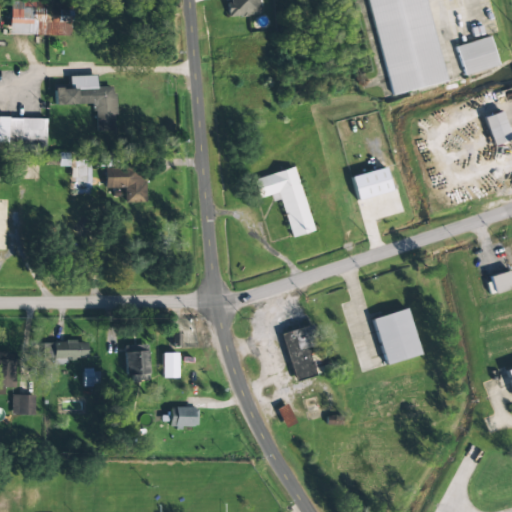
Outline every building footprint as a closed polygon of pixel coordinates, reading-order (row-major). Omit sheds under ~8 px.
[(8,35),(69,36),(69,1),(8,0),(8,35)] [(226,0),(227,17),(259,16),(258,0),(226,0)] [(444,82),(425,0),(366,0),(389,95),(444,82)] [(454,47),(463,76),(497,65),(488,36),(454,47)] [(94,132),(115,132),(113,87),(96,88),(95,76),(68,77),(68,88),(53,88),(54,106),(93,104),(94,132)] [(508,141),(500,112),(483,117),(491,146),(508,141)] [(45,119),(0,118),(0,149),(44,150),(45,119)] [(252,179),(257,198),(278,193),(289,238),(311,232),(295,168),(252,179)] [(389,193),(385,169),(350,176),(354,199),(389,193)] [(122,203),(143,203),(144,171),(104,170),(103,188),(123,189),(122,203)] [(487,277),(493,294),(511,287),(511,284),(508,271),(487,277)] [(384,365),(419,355),(405,309),(370,319),(384,365)] [(293,381),(314,375),(307,348),(318,345),(312,325),(280,334),(293,381)] [(171,347),(178,347),(179,332),(171,332),(171,347)] [(123,379),(147,380),(147,346),(124,345),(123,379)] [(0,351),(0,394),(2,394),(2,387),(15,387),(14,352),(0,351)] [(82,386),(98,386),(98,370),(82,370),(82,386)] [(33,416),(33,396),(11,395),(10,415),(33,416)] [(168,427),(194,427),(193,407),(168,408),(168,427)]
